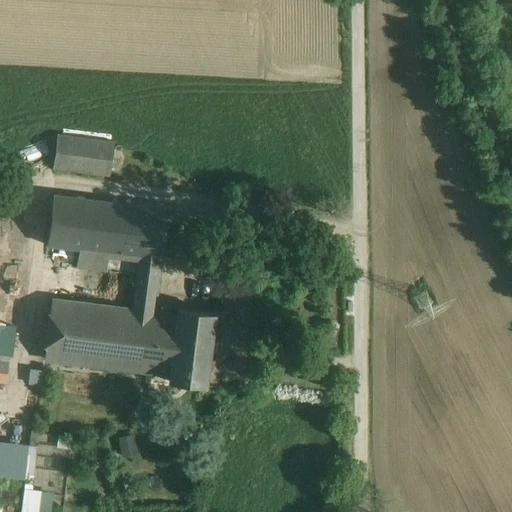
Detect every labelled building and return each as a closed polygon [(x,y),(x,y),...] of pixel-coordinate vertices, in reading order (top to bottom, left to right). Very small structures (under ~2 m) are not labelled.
[(58,135),(53,168),(110,177),(116,141),(58,132),(58,135)] [(44,358),(147,371),(154,314),(168,209),(53,195),(47,246),(79,250),(77,268),(137,276),(132,311),(52,301),(44,358)] [(23,239),(0,235),(0,382),(7,383),(23,239)] [(154,314),(147,371),(169,374),(168,381),(205,386),(214,314),(177,309),(176,317),(154,314)] [(44,383),(46,369),(33,367),(31,381),(44,383)] [(24,511),(36,424),(0,420),(0,511),(8,511),(24,511)]
